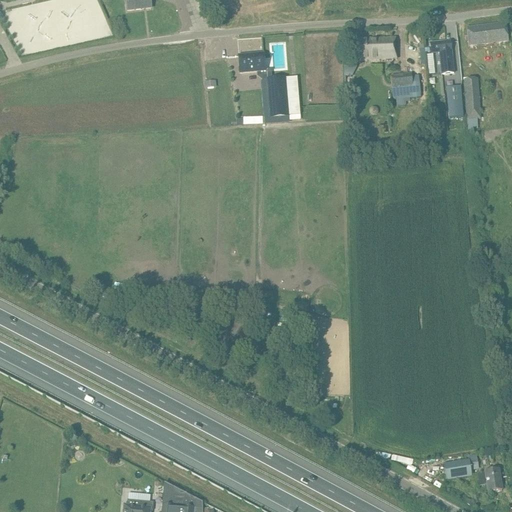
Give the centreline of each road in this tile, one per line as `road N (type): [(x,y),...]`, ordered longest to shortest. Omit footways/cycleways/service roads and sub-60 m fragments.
road 1 (unclassified): [(0,68),(110,45),(511,11)]
road 2 (unclassified): [(452,511),(0,268)]
road 3 (motorway): [(367,511),(0,316)]
road 4 (motorway): [(0,350),(305,511)]
